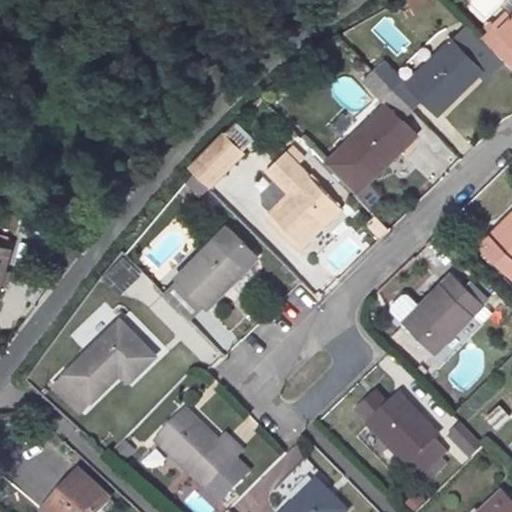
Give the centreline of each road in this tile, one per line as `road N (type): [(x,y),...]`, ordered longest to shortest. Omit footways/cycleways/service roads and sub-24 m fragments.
road 1 (residential): [(365,0),(266,65),(170,162),(0,383)]
road 2 (residential): [(511,136),(323,318)]
road 3 (residential): [(323,318),(262,380),(268,402),(282,415),(304,414),(349,365),(350,347)]
